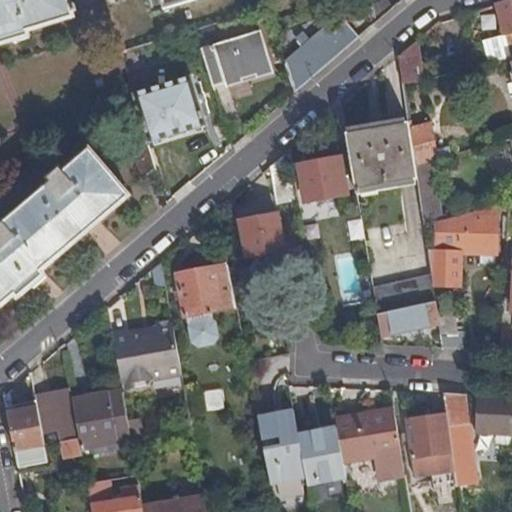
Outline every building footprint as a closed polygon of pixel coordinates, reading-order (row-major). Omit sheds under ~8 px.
[(0,0),(0,34),(42,22),(77,11),(75,4),(71,4),(69,0),(0,0)] [(161,0),(165,12),(204,0),(161,0)] [(387,0),(383,0),(368,9),(373,27),(394,8),(387,0)] [(511,0),(497,6),(505,36),(482,42),(488,64),(511,57),(509,51),(511,50),(511,0)] [(344,18),(287,67),(294,94),(360,38),(344,18)] [(0,38),(44,26),(42,22),(0,34),(0,38)] [(259,33),(203,49),(214,86),(227,82),(227,85),(271,71),(259,33)] [(416,42),(397,58),(402,85),(404,85),(415,83),(423,82),(416,42)] [(193,76),(134,93),(148,143),(149,144),(208,125),(193,76)] [(360,191),(417,182),(416,177),(415,168),(416,167),(410,130),(409,124),(346,135),(357,196),(360,196),(360,191)] [(416,167),(432,163),(451,157),(450,148),(436,151),(432,124),(410,130),(416,167)] [(149,144),(148,143),(133,147),(143,177),(156,168),(149,144)] [(87,227),(115,203),(128,193),(91,150),(66,171),(63,168),(51,177),(54,181),(0,226),(0,301),(14,290),(17,293),(55,260),(53,257),(74,239),(87,227)] [(275,205),(293,202),(285,155),(269,169),(275,205)] [(347,196),(341,159),(298,167),(305,204),(347,196)] [(415,168),(416,177),(434,174),(432,163),(416,167),(415,168)] [(128,193),(115,203),(118,206),(130,195),(128,193)] [(484,218),(485,209),(435,223),(436,254),(483,254),(493,255),(496,255),(497,218),(484,218)] [(246,259),(284,252),(277,217),(279,216),(278,214),(238,222),(238,225),(239,224),(246,259)] [(90,231),(87,227),(74,239),(77,242),(90,231)] [(492,263),(493,255),(483,254),(483,262),(492,263)] [(208,313),(236,308),(228,266),(227,266),(176,275),(184,318),(186,317),(191,344),(197,349),(213,347),(219,339),(216,323),(209,317),(208,313)] [(500,352),(511,353),(511,267),(505,268),(500,352)] [(377,315),(435,303),(431,275),(372,288),(377,315)] [(438,325),(436,308),(435,303),(377,315),(381,337),(438,325)] [(438,325),(440,337),(457,335),(454,305),(436,308),(438,325)] [(182,376),(172,324),(154,328),(152,332),(134,334),(144,387),(147,387),(152,381),(182,376)] [(144,387),(134,334),(127,336),(127,333),(112,335),(122,392),(144,387)] [(72,401),(70,391),(35,398),(36,402),(42,433),(59,429),(65,459),(82,456),(81,450),(72,401)] [(130,438),(122,392),(106,395),(72,401),(81,450),(118,443),(118,440),(130,438)] [(472,396),(443,395),(446,415),(452,455),(456,487),(460,487),(477,485),(469,429),(472,396)] [(511,398),(478,397),(476,433),(496,435),(511,436),(511,398)] [(21,412),(7,415),(19,475),(49,468),(42,433),(36,402),(20,405),(21,412)] [(405,476),(394,411),(334,420),(342,461),(375,456),(380,481),(405,476)] [(452,455),(446,415),(406,420),(413,461),(452,455)] [(511,436),(496,435),(495,445),(510,446),(511,436)] [(133,451),(132,446),(130,438),(118,440),(118,443),(81,450),(82,456),(83,460),(133,451)] [(75,483),(87,481),(85,469),(73,471),(75,483)] [(143,511),(142,508),(139,488),(122,491),(123,501),(113,503),(110,482),(88,485),(92,511),(143,511)] [(207,511),(205,498),(165,505),(166,511),(207,511)]
